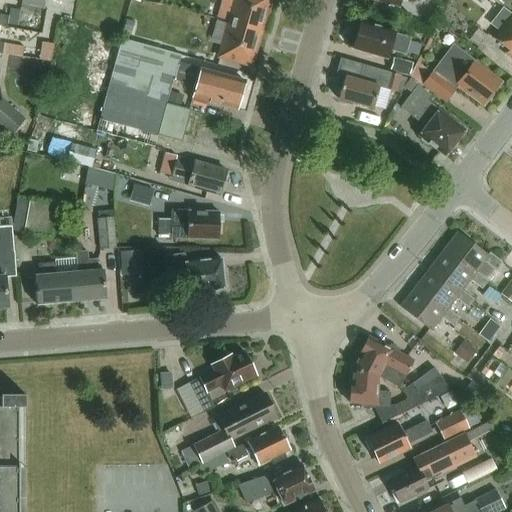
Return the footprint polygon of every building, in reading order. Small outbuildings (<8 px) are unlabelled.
[(44,9),(45,0),(22,0),(21,5),(44,9)] [(230,21),(262,30),(267,14),(263,13),(266,0),(230,0),(229,5),(234,7),(230,21)] [(511,13),(504,7),(491,24),(500,31),(494,39),(508,49),(505,52),(511,58),(511,13)] [(0,23),(7,25),(9,15),(0,13),(0,23)] [(230,21),(220,56),(248,64),(254,44),(258,46),(262,30),(230,21)] [(406,54),(410,38),(394,34),(395,31),(360,21),(353,48),(370,53),(372,55),(387,60),(390,49),(406,54)] [(121,37),(96,130),(155,146),(159,133),(182,140),(190,109),(167,103),(174,79),(175,79),(180,61),(182,54),(121,37)] [(0,40),(0,51),(5,52),(25,54),(26,44),(6,41),(0,40)] [(453,44),(447,53),(433,72),(419,60),(411,74),(446,100),(457,85),(469,94),(470,93),(485,104),(501,83),(486,72),(488,71),(453,44)] [(409,74),(413,61),(395,56),(392,69),(409,74)] [(180,61),(175,79),(197,85),(193,99),(211,104),(212,101),(237,108),(241,93),(245,92),(247,84),(245,83),(246,79),(180,61)] [(401,90),(408,77),(364,64),(359,81),(343,76),(343,78),(344,78),(339,97),(338,97),(337,98),(342,100),(342,102),(352,105),(352,103),(374,109),(375,108),(373,107),(379,87),(396,92),(397,88),(401,90)] [(465,130),(437,108),(426,99),(430,94),(418,86),(401,107),(425,126),(418,135),(445,156),(465,130)] [(3,99),(0,101),(0,125),(11,135),(25,118),(3,99)] [(98,151),(72,144),(68,162),(93,168),(98,151)] [(159,172),(190,181),(188,188),(219,196),(222,184),(226,181),(227,176),(226,173),(227,169),(189,159),(188,163),(164,156),(159,172)] [(14,230),(17,230),(50,237),(52,229),(57,229),(60,210),(56,209),(57,204),(20,197),(14,230)] [(219,238),(220,211),(203,210),(203,208),(190,208),(190,210),(173,209),(173,218),(160,217),(160,234),(172,234),(172,237),(219,238)] [(115,215),(98,217),(101,248),(118,246),(115,215)] [(17,276),(15,250),(12,219),(0,220),(0,307),(8,307),(5,277),(17,276)] [(477,268),(489,278),(504,259),(490,249),(489,250),(460,229),(446,247),(476,270),(477,268)] [(446,247),(432,266),(462,288),(463,286),(471,276),(483,285),(489,278),(477,268),(476,270),(446,247)] [(98,258),(87,259),(86,250),(76,251),(76,260),(78,272),(80,301),(107,299),(105,269),(99,269),(98,258)] [(120,252),(122,276),(144,275),(143,251),(120,252)] [(225,282),(226,282),(225,273),(224,272),(222,259),(202,261),(202,259),(187,261),(186,252),(165,255),(168,277),(188,274),(191,293),(209,291),(208,289),(225,287),(225,282)] [(80,301),(78,272),(76,260),(39,264),(40,275),(35,275),(38,305),(80,301)] [(432,266),(418,285),(447,307),(449,305),(456,295),(469,305),(475,296),(463,286),(462,288),(432,266)] [(511,280),(502,293),(511,300),(511,280)] [(418,285),(403,304),(432,327),(442,314),(455,323),(461,315),(449,305),(447,307),(418,285)] [(501,296),(489,287),(482,296),(494,305),(501,296)] [(352,369),(378,378),(379,376),(399,386),(413,360),(369,336),(352,369)] [(468,362),(476,350),(467,343),(458,355),(468,362)] [(215,370),(190,382),(205,413),(215,407),(208,393),(223,385),(226,391),(257,376),(244,351),(233,356),(233,355),(212,365),(215,370)] [(412,384),(425,403),(449,391),(433,368),(412,384)] [(425,403),(412,384),(401,391),(406,399),(392,406),(388,407),(389,393),(377,392),(378,378),(352,369),(350,403),(363,404),(367,408),(375,409),(382,424),(425,403)] [(172,388),(171,373),(161,374),(162,388),(172,388)] [(231,441),(277,418),(265,393),(214,419),(220,432),(183,451),(191,468),(234,446),(231,441)] [(26,408),(26,395),(2,395),(2,406),(0,406),(0,511),(19,511),(20,408),(26,408)] [(459,411),(435,423),(443,439),(467,427),(459,411)] [(408,444),(431,432),(426,421),(402,432),(398,424),(366,440),(373,456),(375,455),(379,462),(393,455),(394,456),(410,449),(408,444)] [(465,433),(469,442),(495,429),(490,421),(465,433)] [(284,452),(289,449),(279,428),(227,453),(229,456),(233,455),(237,461),(246,457),(243,450),(250,447),(259,465),(271,459),(273,464),(286,457),(284,452)] [(464,434),(428,451),(413,459),(417,467),(389,480),(394,490),(391,492),(396,503),(399,501),(400,503),(415,496),(416,499),(426,494),(425,491),(428,490),(424,482),(441,474),(440,471),(474,454),(464,434)] [(229,463),(225,454),(198,465),(201,474),(229,463)] [(466,469),(471,480),(501,466),(495,455),(466,469)] [(301,497),(315,490),(302,465),(283,474),(281,471),(263,480),(262,478),(239,486),(248,504),(278,489),(286,505),(294,501),(294,502),(302,498),(301,497)] [(217,479),(195,486),(199,496),(220,489),(217,479)] [(475,498),(476,501),(481,511),(497,511),(506,508),(496,488),(475,498)] [(326,511),(319,498),(289,511),(326,511)] [(461,498),(431,511),(481,511),(476,501),(465,506),(461,498)] [(220,511),(214,500),(193,511),(220,511)]
